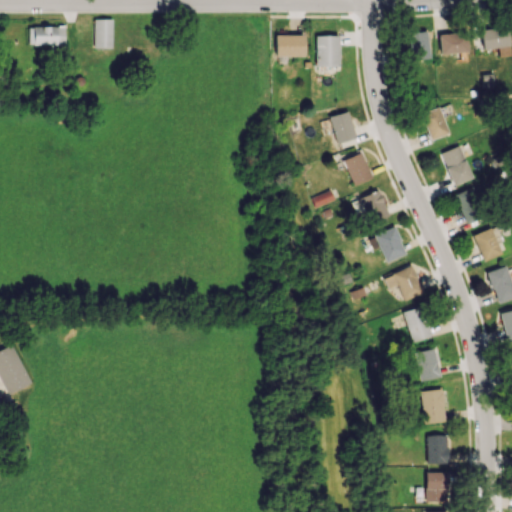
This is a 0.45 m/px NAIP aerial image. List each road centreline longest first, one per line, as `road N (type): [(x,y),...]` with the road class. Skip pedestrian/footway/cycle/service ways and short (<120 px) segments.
road 1 (residential): [(374,0),(376,85),(388,135),(483,368),(488,511)]
road 2 (residential): [(497,0),(438,7),(0,6)]
